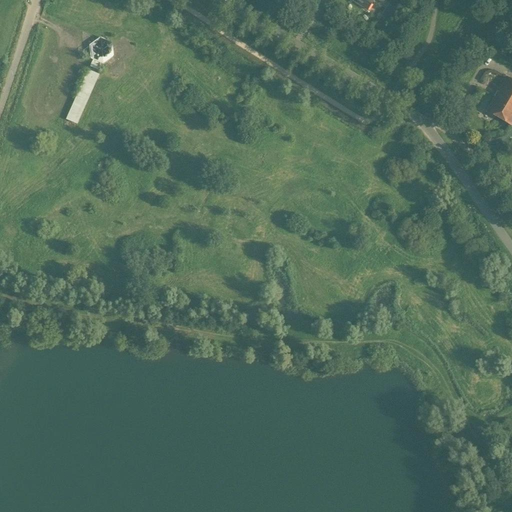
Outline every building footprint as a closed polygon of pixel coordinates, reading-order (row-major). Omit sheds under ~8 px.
[(351,0),(367,10),(373,0),(376,0),(382,4),(384,0),(351,0)] [(395,9),(389,5),(385,10),(391,14),(395,9)] [(115,54),(101,35),(85,47),(99,66),(115,54)] [(85,69),(65,120),(76,125),(96,74),(85,69)] [(511,123),(511,81),(506,78),(487,111),(511,125),(511,123)]
